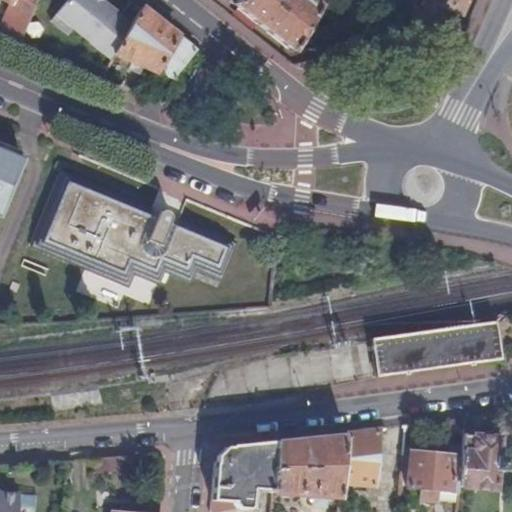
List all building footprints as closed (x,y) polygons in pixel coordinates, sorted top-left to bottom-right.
[(0,30),(0,36),(20,45),(34,9),(19,0),(0,0),(11,6),(0,30)] [(37,0),(19,0),(34,9),(37,0)] [(112,61),(115,57),(132,28),(97,0),(68,0),(51,22),(68,37),(73,31),(112,61)] [(314,14),(296,0),(240,0),(236,5),(267,29),(294,51),(314,14)] [(296,0),(314,14),(322,0),(296,0)] [(428,0),(462,14),(467,0),(428,0)] [(157,75),(179,39),(142,11),(132,28),(115,57),(157,75)] [(179,39),(157,75),(175,82),(178,75),(196,53),(179,39)] [(178,109),(182,98),(173,94),(168,105),(178,109)] [(0,217),(23,163),(0,153),(0,217)] [(65,173),(33,248),(130,289),(135,276),(161,287),(163,283),(169,285),(173,277),(193,285),(198,272),(224,283),(239,247),(181,222),(177,231),(171,228),(173,223),(172,219),(169,216),(166,215),(163,215),(160,217),(157,222),(152,220),(155,211),(65,173)] [(20,295),(23,287),(15,284),(12,292),(20,295)] [(496,326),(372,342),(377,379),(501,363),(496,326)] [(463,430),(464,418),(450,420),(448,445),(449,446),(461,447),(463,430)] [(374,487),(379,429),(345,434),(341,484),(374,487)] [(475,431),(463,430),(461,447),(460,458),(458,485),(495,488),(499,439),(475,437),(475,431)] [(341,484),(345,434),(305,439),(275,443),(271,490),(271,493),(339,499),(341,484)] [(271,490),(275,443),(230,448),(215,463),(211,501),(233,503),(236,509),(248,510),(253,505),(255,490),(271,490)] [(461,447),(449,446),(449,458),(460,458),(461,447)] [(457,493),(458,485),(460,458),(449,458),(410,454),(407,488),(408,488),(408,492),(418,493),(418,501),(449,503),(450,493),(457,493)] [(0,511),(16,511),(18,495),(0,493),(0,511)]
